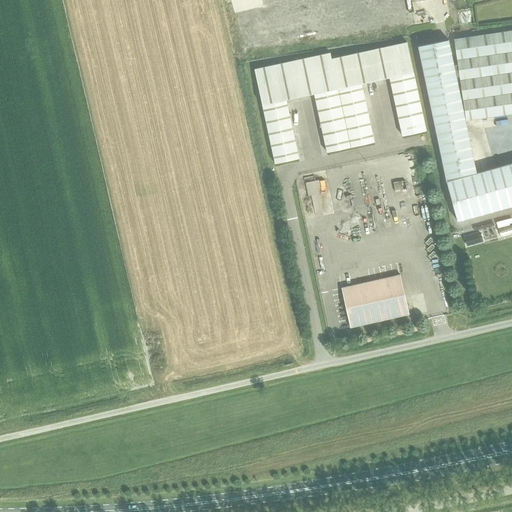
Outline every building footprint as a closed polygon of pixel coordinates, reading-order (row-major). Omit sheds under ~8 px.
[(436,42),(418,46),(457,221),(511,205),(511,163),(476,173),(471,148),(456,78),(459,77),(466,120),(506,114),(511,113),(511,30),(454,39),(457,64),(454,65),(448,40),(436,42)] [(407,42),(369,50),(375,80),(389,77),(413,72),(407,42)] [(331,58),(330,53),(254,69),(262,105),(286,100),(314,94),(337,88),(361,83),(375,80),(369,50),(331,58)] [(418,95),(413,72),(389,77),(394,100),(418,95)] [(366,106),(361,83),(337,88),(340,100),(342,112),(366,106)] [(340,100),(337,88),(314,94),(316,105),(340,100)] [(418,95),(394,100),(397,112),(421,107),(418,95)] [(286,100),(262,105),(265,116),(288,111),(286,100)] [(342,112),(340,100),(316,105),(319,117),(342,112)] [(366,106),(342,112),(345,123),(369,118),(366,106)] [(423,119),(421,107),(397,112),(399,124),(423,119)] [(291,123),(288,111),(265,116),(267,128),(291,123)] [(342,112),(319,117),(321,128),(345,123),(342,112)] [(371,130),(369,118),(345,123),(347,135),(371,130)] [(423,119),(399,124),(402,136),(426,131),(423,119)] [(490,129),(502,128),(501,121),(489,122),(490,129)] [(294,134),(291,123),(267,128),(270,140),(294,134)] [(345,123),(321,128),(324,140),(347,135),(345,123)] [(371,130),(347,135),(350,147),(374,142),(371,130)] [(294,134),(270,140),(272,151),(296,146),(294,134)] [(347,135),(324,140),(327,152),(350,147),(347,135)] [(299,158),(296,146),(272,151),(275,163),(299,158)] [(319,191),(317,178),(297,182),(300,195),(319,191)] [(185,179),(115,194),(136,278),(205,262),(185,179)] [(388,192),(400,189),(398,179),(386,182),(388,192)] [(308,216),(316,214),(312,193),(304,194),(308,216)] [(263,208),(221,217),(248,342),(250,342),(292,332),(263,208)] [(511,224),(498,229),(499,232),(511,229),(511,228),(511,224)] [(472,235),(465,238),(467,245),(474,243),(472,235)] [(200,273),(137,287),(155,363),(216,348),(216,347),(200,273)] [(409,314),(400,275),(341,288),(350,327),(409,314)]
